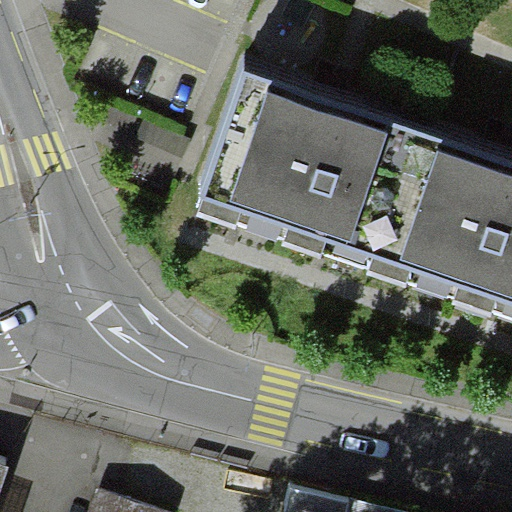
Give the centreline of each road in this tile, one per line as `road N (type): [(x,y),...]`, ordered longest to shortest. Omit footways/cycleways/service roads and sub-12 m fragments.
road 1 (residential): [(63,287),(87,323),(142,361),(273,407),(511,460)]
road 2 (residential): [(0,98),(63,287)]
